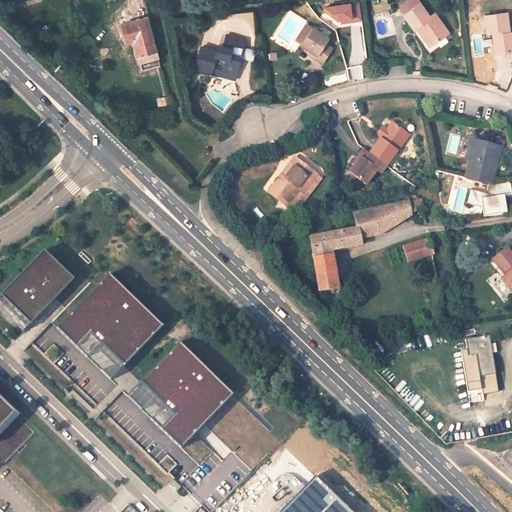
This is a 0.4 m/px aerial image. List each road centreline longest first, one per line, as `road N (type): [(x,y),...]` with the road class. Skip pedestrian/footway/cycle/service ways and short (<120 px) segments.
road 1 (residential): [(256,296),(235,246),(208,216),(204,191),(216,164),(254,132),(345,92),(397,85),(447,87),(511,108)]
road 2 (primary): [(478,511),(425,450),(256,296)]
road 3 (tertiary): [(160,511),(0,356)]
road 4 (primary): [(256,296),(102,154)]
road 5 (primary): [(102,154),(0,55)]
road 6 (tertiary): [(102,154),(54,200),(0,235)]
